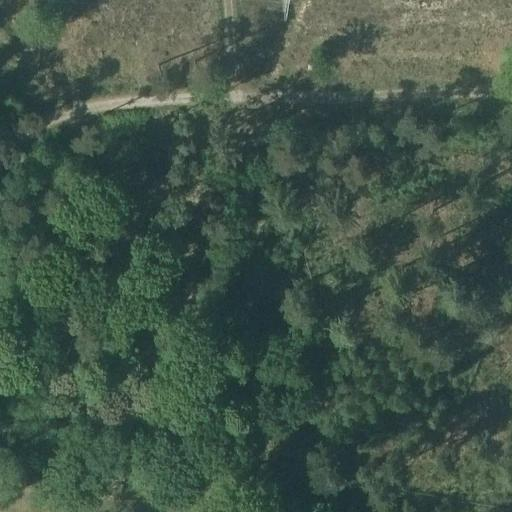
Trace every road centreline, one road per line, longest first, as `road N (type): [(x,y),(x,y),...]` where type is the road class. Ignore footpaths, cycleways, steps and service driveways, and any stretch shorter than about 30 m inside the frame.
road 1 (track): [(0,158),(15,139),(85,106),(231,94),(511,90)]
road 2 (track): [(224,0),(249,239),(257,511)]
